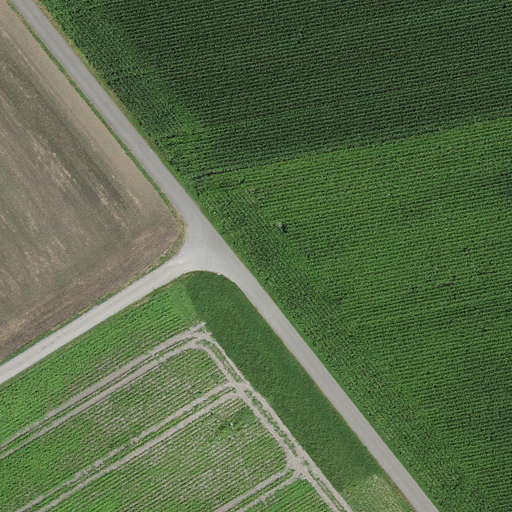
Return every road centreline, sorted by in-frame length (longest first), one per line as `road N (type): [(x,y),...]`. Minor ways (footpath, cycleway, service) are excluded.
road 1 (track): [(213,229),(435,511)]
road 2 (track): [(24,0),(213,229)]
road 3 (track): [(213,229),(0,372)]
